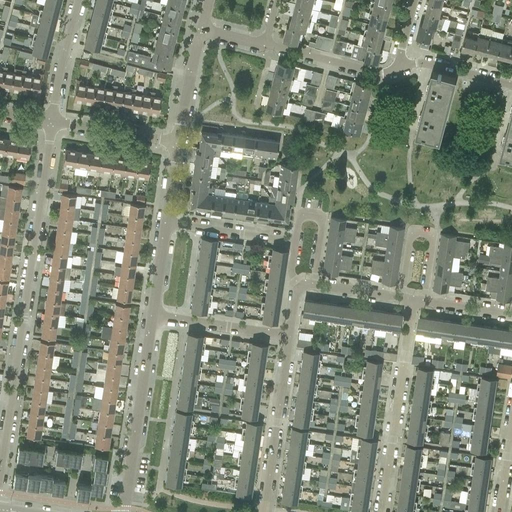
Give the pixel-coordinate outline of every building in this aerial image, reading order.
[(99,0),(95,0),(93,10),(111,15),(112,9),(109,8),(111,3),(99,0)] [(159,0),(159,2),(166,4),(182,8),(183,2),(184,2),(184,1),(182,1),(182,0),(159,0)] [(296,0),(296,5),(311,9),(313,3),(315,4),(316,0),(296,0)] [(370,7),(369,12),(386,16),(387,12),(389,13),(391,5),(374,1),(372,8),(370,7)] [(428,2),(425,13),(436,16),(441,18),(443,12),(444,7),(442,6),(428,2)] [(39,9),(38,15),(55,19),(58,8),(44,4),(44,5),(42,10),(39,9)] [(162,9),(160,15),(177,19),(178,15),(180,16),(180,15),(182,8),(166,4),(164,10),(162,9)] [(295,13),(294,16),(311,21),(312,16),(310,15),(311,9),(296,5),(294,12),(293,11),(293,12),(295,13)] [(352,7),(344,5),(342,15),(349,17),(352,7)] [(442,16),(448,18),(451,8),(445,6),(442,16)] [(472,9),(470,15),(483,19),(485,13),(485,12),(472,9)] [(93,10),(90,22),(104,26),(106,19),(109,20),(111,15),(93,10)] [(370,17),(368,23),(385,28),(387,20),(385,20),(386,16),(369,12),(368,17),(370,17)] [(29,25),(38,27),(52,31),(55,19),(38,15),(32,13),(29,25)] [(425,13),(422,25),(433,27),(436,28),(441,29),(444,18),(441,18),(436,16),(425,13)] [(162,21),(160,27),(176,31),(177,24),(178,24),(176,23),(177,19),(160,15),(159,20),(162,21)] [(292,20),(290,27),(305,31),(307,26),(309,27),(311,21),(294,16),(293,20),(291,20),(292,20)] [(341,19),(339,28),(346,30),(348,21),(341,19)] [(90,22),(87,34),(105,38),(106,32),(103,32),(104,26),(90,22)] [(135,23),(133,32),(140,34),(142,24),(135,23)] [(364,29),(363,34),(380,39),(381,35),(383,35),(385,28),(368,23),(366,30),(364,29)] [(419,24),(416,37),(430,41),(431,35),(432,31),(433,27),(422,25),(419,24)] [(290,27),(288,26),(286,33),(285,33),(285,34),(286,34),(284,39),(284,40),(298,43),(301,31),(305,32),(305,31),(290,27)] [(33,32),(32,38),(49,43),(52,31),(38,27),(36,33),(33,32)] [(156,32),(154,37),(171,42),(172,38),(174,38),(176,31),(160,27),(159,33),(156,32)] [(140,34),(133,32),(130,42),(137,44),(140,34)] [(464,39),(461,49),(474,52),(475,50),(478,40),(478,37),(479,36),(479,34),(473,32),(472,37),(465,35),(464,39)] [(452,42),(451,46),(458,48),(461,35),(454,33),(452,42)] [(478,40),(475,50),(486,53),(490,36),(485,35),(479,33),(479,34),(479,36),(478,37),(478,40)] [(105,38),(87,34),(84,45),(99,49),(100,43),(103,43),(105,38)] [(308,46),(329,51),(332,38),(318,34),(316,43),(309,41),(308,46)] [(363,34),(360,45),(379,50),(381,43),(379,43),(380,39),(363,34)] [(490,36),(486,53),(498,56),(501,42),(502,39),(496,37),(490,36)] [(154,37),(151,49),(154,50),(154,49),(170,53),(172,47),(172,46),(170,46),(171,42),(154,37)] [(49,43),(32,38),(30,44),(33,45),(32,51),(37,52),(46,55),(49,43)] [(333,52),(340,54),(343,41),(336,39),(333,52)] [(501,42),(498,56),(509,59),(511,46),(511,41),(507,40),(502,39),(501,42)] [(354,44),(350,57),(357,58),(378,64),(381,51),(379,50),(360,45),(360,46),(354,44)] [(0,59),(5,61),(9,48),(3,46),(1,54),(0,53),(0,59)] [(128,51),(125,61),(152,69),(160,71),(160,70),(162,65),(169,67),(169,66),(170,61),(171,61),(170,61),(172,54),(171,53),(170,53),(154,49),(154,50),(151,62),(149,61),(150,57),(128,51)] [(278,62),(275,74),(297,79),(300,67),(278,62)] [(1,88),(10,89),(13,73),(6,72),(7,68),(4,67),(1,88)] [(10,89),(19,91),(23,70),(20,70),(19,74),(13,73),(10,89)] [(19,91),(29,93),(31,77),(25,75),(25,71),(23,70),(19,91)] [(322,73),(313,71),(310,83),(319,85),(322,73)] [(428,91),(425,103),(447,109),(455,78),(432,72),(429,85),(428,85),(427,90),(428,91)] [(31,77),(29,93),(39,94),(42,74),(38,73),(38,78),(31,77)] [(275,74),(272,85),(289,90),(298,92),(301,80),(297,79),(275,74)] [(337,77),(328,75),(325,86),(334,89),(337,77)] [(73,100),(83,102),(85,85),(79,84),(80,80),(77,79),(73,100)] [(353,81),(350,93),(369,98),(372,86),(353,81)] [(83,102),(92,103),(95,82),(93,82),(92,87),(85,85),(83,102)] [(92,103),(102,105),(104,89),(97,88),(98,83),(95,82),(92,103)] [(306,84),(304,94),(315,96),(317,86),(306,84)] [(102,105),(111,106),(115,86),(112,85),(111,90),(104,89),(102,105)] [(272,85),(269,97),(288,102),(289,97),(287,96),(289,90),(272,85)] [(111,106),(120,108),(123,92),(116,91),(117,86),(115,86),(111,106)] [(120,108),(130,110),(133,89),(130,88),(130,93),(123,92),(120,108)] [(130,110),(139,111),(142,95),(135,94),(136,89),(133,89),(130,110)] [(325,89),(323,98),(334,101),(337,91),(325,89)] [(139,111),(149,113),(152,92),(149,92),(148,96),(142,95),(139,111)] [(152,92),(149,113),(158,114),(161,98),(154,97),(155,92),(152,92)] [(351,98),(349,105),(366,109),(369,98),(350,93),(349,97),(351,98)] [(315,96),(304,94),(302,102),(313,105),(315,96)] [(288,102),(269,97),(266,109),(282,113),(284,107),(286,108),(288,102)] [(334,101),(323,98),(321,107),(332,110),(334,101)] [(418,129),(417,134),(439,139),(440,138),(443,125),(444,121),(447,109),(425,103),(421,115),(419,121),(420,121),(418,129)] [(345,110),(344,116),(363,121),(366,109),(349,105),(348,111),(345,110)] [(303,119),(313,121),(315,111),(306,108),(303,119)] [(315,111),(313,121),(322,124),(325,113),(315,111)] [(360,133),(363,121),(344,116),(341,115),(338,127),(360,133)] [(511,125),(509,125),(506,137),(505,137),(503,143),(504,143),(501,155),(511,158),(511,125)] [(201,132),(199,148),(201,148),(201,152),(213,154),(213,155),(218,156),(201,132)] [(217,134),(201,132),(218,156),(220,156),(220,155),(220,150),(219,150),(221,137),(218,137),(217,137),(217,134)] [(233,134),(222,133),(221,137),(219,150),(220,150),(231,151),(233,134)] [(233,134),(231,151),(242,153),(244,136),(233,134)] [(244,136),(242,153),(253,155),(256,138),(244,136)] [(256,138),(253,155),(265,156),(267,139),(256,138)] [(4,154),(16,156),(18,141),(6,139),(4,154)] [(267,139),(265,156),(276,158),(278,141),(267,139)] [(18,141),(16,156),(28,158),(30,144),(18,141)] [(63,164),(75,166),(77,151),(65,149),(63,164)] [(75,166),(87,168),(89,153),(77,151),(75,166)] [(196,152),(194,163),(211,166),(213,155),(213,154),(201,152),(196,152)] [(87,168),(99,170),(101,155),(89,153),(87,168)] [(99,170),(111,172),(113,157),(101,155),(99,170)] [(111,172),(123,174),(126,160),(113,157),(111,172)] [(123,174),(135,176),(138,162),(126,160),(123,174)] [(138,162),(135,176),(147,178),(150,164),(138,162)] [(192,174),(210,177),(211,166),(194,163),(192,174)] [(280,164),(279,176),(296,178),(298,167),(280,164)] [(11,182),(24,184),(25,174),(13,172),(11,182)] [(192,174),(191,186),(195,187),(208,189),(208,187),(209,182),(210,177),(192,174)] [(279,176),(277,187),(294,189),(296,178),(279,176)] [(2,184),(0,195),(7,197),(20,199),(21,187),(11,186),(9,185),(2,184)] [(192,191),(190,207),(214,189),(215,188),(208,187),(208,189),(195,187),(195,190),(195,191),(192,191)] [(271,187),(269,196),(276,197),(275,199),(288,200),(293,201),(294,189),(277,187),(277,188),(271,187)] [(214,189),(190,207),(206,209),(206,207),(208,207),(210,207),(211,207),(213,195),(214,195),(214,189)] [(225,192),(224,197),(221,214),(232,215),(235,198),(236,193),(225,192)] [(61,193),(59,205),(73,207),(75,195),(61,193)] [(211,207),(210,212),(221,214),(224,197),(214,195),(213,195),(211,207)] [(269,196),(269,198),(270,198),(287,221),(290,205),(287,205),(287,203),(288,201),(288,200),(275,199),(276,197),(269,196)] [(7,197),(5,208),(18,210),(20,199),(7,197)] [(232,215),(244,217),(246,200),(235,198),(232,215)] [(269,203),(268,215),(268,216),(271,216),(272,216),(271,219),(287,221),(270,198),(269,198),(268,203),(269,203)] [(244,217),(255,219),(258,201),(246,200),(244,217)] [(258,201),(255,219),(267,220),(268,215),(269,203),(268,203),(262,202),(258,201)] [(122,206),(121,214),(128,215),(128,216),(142,218),(144,206),(134,204),(130,203),(129,206),(126,205),(122,206)] [(59,205),(58,217),(71,219),(73,207),(59,205)] [(0,219),(3,220),(16,221),(18,210),(5,208),(0,207),(0,219)] [(128,216),(126,228),(140,230),(142,218),(128,216)] [(58,217),(56,229),(70,231),(71,219),(58,217)] [(331,217),(329,231),(355,235),(356,228),(344,226),(346,219),(331,217)] [(3,220),(2,231),(15,233),(16,221),(3,220)] [(370,233),(369,237),(375,238),(401,242),(404,228),(389,226),(388,233),(376,231),(375,234),(370,233)] [(126,228),(124,239),(138,241),(140,230),(126,228)] [(56,229),(54,241),(68,243),(70,231),(56,229)] [(2,231),(0,242),(13,244),(15,233),(2,231)] [(329,231),(327,245),(341,247),(342,240),(354,242),(355,235),(329,231)] [(441,233),(439,248),(468,252),(469,245),(469,243),(455,241),(456,236),(441,233)] [(202,238),(200,251),(218,253),(218,247),(216,246),(217,240),(202,238)] [(374,244),(374,245),(386,247),(385,254),(399,256),(401,242),(375,238),(374,244)] [(124,239),(123,251),(136,253),(138,241),(124,239)] [(54,241),(52,253),(66,255),(68,243),(54,241)] [(0,253),(11,256),(13,244),(0,242),(0,243),(0,253)] [(489,248),(488,255),(490,255),(511,258),(511,243),(504,243),(504,248),(490,246),(489,248)] [(327,245),(325,259),(351,263),(352,256),(340,254),(341,247),(327,245)] [(269,254),(268,260),(286,263),(287,251),(273,248),(272,255),(269,254)] [(439,248),(437,262),(452,264),(453,258),(464,259),(465,255),(467,255),(468,252),(439,248)] [(123,251),(121,263),(135,265),(136,253),(123,251)] [(200,251),(198,262),(213,265),(214,258),(217,259),(218,253),(200,251)] [(0,265),(10,267),(11,256),(0,253),(0,265)] [(52,253),(51,265),(70,267),(71,257),(66,256),(66,255),(52,253)] [(372,259),(371,266),(397,270),(399,256),(385,254),(384,261),(372,259)] [(479,254),(478,259),(485,260),(485,263),(489,263),(489,262),(490,255),(488,255),(479,254)] [(501,264),(500,271),(511,272),(511,258),(490,255),(489,262),(501,264)] [(351,263),(325,259),(323,273),(337,275),(338,268),(350,270),(351,263)] [(269,266),(268,273),(284,275),(286,263),(268,260),(267,266),(269,266)] [(198,262),(196,274),(214,277),(214,271),(212,270),(213,265),(198,262)] [(437,262),(435,275),(461,279),(463,272),(451,271),(452,264),(437,262)] [(114,266),(113,274),(119,275),(133,277),(135,265),(121,263),(120,267),(114,266)] [(0,277),(8,279),(10,267),(0,265),(0,277)] [(51,265),(49,277),(63,279),(68,279),(70,267),(51,265)] [(397,270),(371,266),(370,273),(382,275),(380,282),(395,284),(397,270)] [(487,276),(486,283),(511,286),(511,272),(500,271),(499,278),(487,276)] [(265,278),(264,284),(282,287),(284,275),(268,273),(267,279),(265,278)] [(196,274),(195,286),(209,288),(210,282),(213,283),(214,277),(196,274)] [(119,275),(117,287),(131,289),(133,277),(119,275)] [(461,279),(435,275),(433,290),(448,292),(449,284),(460,286),(461,279)] [(49,277),(47,288),(61,290),(63,279),(49,277)] [(511,291),(511,286),(486,283),(486,284),(485,290),(492,291),(497,292),(496,299),(511,301),(511,291)] [(266,290),(265,296),(280,298),(282,287),(264,284),(263,290),(266,290)] [(195,286),(193,298),(211,301),(212,295),(208,295),(209,288),(195,286)] [(131,289),(117,287),(115,299),(129,301),(131,289)] [(47,288),(45,300),(59,302),(61,290),(47,288)] [(262,302),(261,308),(279,310),(280,298),(265,296),(264,302),(262,302)] [(211,301),(193,298),(191,310),(206,312),(207,306),(210,306),(211,301)] [(45,300),(44,312),(58,314),(59,302),(45,300)] [(305,300),(303,315),(309,316),(308,319),(308,324),(314,325),(314,320),(317,302),(305,300)] [(321,318),(327,319),(329,304),(317,302),(314,320),(321,321),(321,318)] [(115,303),(113,315),(127,317),(129,305),(115,303)] [(333,322),(338,323),(341,305),(329,304),(327,319),(333,319),(333,322)] [(345,321),(350,322),(352,307),(341,305),(338,323),(344,324),(345,321)] [(356,325),(362,326),(364,309),(352,307),(350,322),(357,323),(356,325)] [(279,310),(261,308),(260,314),(263,314),(262,320),(277,323),(279,310)] [(368,325),(374,326),(376,311),(364,309),(362,326),(368,327),(368,325)] [(373,329),(385,330),(388,312),(376,311),(374,326),(373,329)] [(44,312),(42,324),(56,326),(58,314),(44,312)] [(388,312),(385,330),(391,331),(390,332),(399,333),(400,329),(398,329),(400,314),(388,312)] [(113,315),(111,327),(125,329),(127,317),(113,315)] [(416,332),(415,340),(428,341),(429,337),(431,319),(419,317),(417,331),(417,332),(416,332)] [(435,334),(442,335),(444,321),(431,319),(429,337),(434,338),(435,334)] [(447,339),(453,340),(455,322),(444,321),(442,335),(447,336),(447,339)] [(459,338),(465,339),(467,324),(455,322),(453,340),(458,340),(459,338)] [(56,326),(42,324),(40,336),(54,338),(56,326)] [(470,342),(476,343),(479,326),(467,324),(465,339),(471,340),(470,342)] [(102,326),(100,337),(110,338),(110,339),(123,341),(125,329),(111,327),(102,326)] [(483,342),(489,343),(491,328),(479,326),(476,343),(482,344),(483,342)] [(494,346),(500,347),(503,329),(491,328),(489,343),(494,343),(494,346)] [(501,347),(500,354),(511,356),(511,330),(503,329),(500,347),(501,347)] [(297,339),(296,346),(310,348),(311,341),(312,334),(305,333),(304,340),(302,339),(297,339)] [(187,334),(185,346),(203,349),(204,343),(211,344),(212,337),(205,336),(187,334)] [(110,339),(108,351),(122,353),(123,341),(110,339)] [(40,340),(38,353),(52,355),(53,342),(40,340)] [(248,343),(247,349),(248,349),(247,355),(264,357),(266,345),(248,343)] [(185,346),(183,358),(199,360),(200,354),(202,354),(203,349),(185,346)] [(382,351),(381,359),(392,360),(395,361),(396,353),(385,352),(386,347),(383,346),(382,351)] [(370,350),(369,357),(381,359),(382,351),(370,350)] [(108,351),(106,363),(120,365),(122,353),(108,351)] [(303,351),(301,363),(319,365),(320,360),(317,359),(317,353),(303,351)] [(38,353),(36,365),(50,367),(57,368),(59,356),(52,355),(38,353)] [(248,361),(247,367),(262,369),(264,357),(247,355),(246,361),(248,361)] [(411,363),(414,363),(422,365),(423,358),(412,356),(411,363)] [(183,358),(182,370),(199,372),(200,367),(198,366),(199,360),(183,358)] [(363,366),(362,372),(379,374),(381,362),(366,360),(365,367),(363,366)] [(97,361),(96,368),(105,369),(104,375),(118,377),(120,365),(106,363),(98,362),(97,361)] [(301,363),(299,375),(315,377),(315,373),(318,373),(319,365),(301,363)] [(496,376),(508,378),(510,378),(511,366),(498,364),(496,376)] [(36,365),(34,376),(48,379),(50,367),(36,365)] [(244,373),(243,379),(261,381),(262,369),(247,367),(246,374),(244,373)] [(418,368),(417,380),(434,383),(435,376),(431,376),(432,370),(418,368)] [(182,370),(180,382),(195,384),(196,378),(199,378),(199,372),(182,370)] [(364,378),(363,384),(377,386),(379,374),(362,372),(361,378),(364,378)] [(96,373),(95,385),(97,386),(116,389),(118,377),(104,375),(96,373)] [(299,375),(297,387),(315,389),(316,384),(314,384),(315,377),(299,375)] [(34,376),(33,388),(46,390),(48,379),(34,376)] [(478,383),(477,389),(494,392),(496,379),(482,377),(481,383),(478,383)] [(245,385),(244,391),(259,393),(261,381),(243,379),(243,384),(245,385)] [(417,380),(415,392),(430,394),(431,388),(433,388),(434,383),(417,380)] [(195,384),(180,382),(178,394),(196,397),(197,390),(194,390),(195,384)] [(360,390),(359,395),(375,398),(377,386),(363,384),(362,390),(360,390)] [(97,386),(95,397),(101,398),(115,400),(116,389),(97,386)] [(297,387),(296,399),(311,401),(312,395),(314,395),(315,389),(297,387)] [(45,402),(46,390),(33,388),(31,400),(45,402)] [(477,389),(475,401),(478,401),(492,403),(494,392),(477,389)] [(242,391),(240,402),(257,405),(259,393),(244,391),(242,391)] [(415,392),(413,404),(430,406),(431,400),(429,400),(430,394),(415,392)] [(176,406),(177,406),(191,408),(191,407),(200,409),(202,397),(196,397),(178,394),(176,406)] [(74,399),(73,406),(79,407),(84,408),(86,397),(75,395),(75,399),(74,399)] [(360,402),(359,408),(374,410),(375,398),(359,395),(358,401),(360,402)] [(101,398),(99,410),(113,412),(115,400),(101,398)] [(296,399),(294,410),(312,413),(313,408),(310,407),(311,401),(296,399)] [(31,400),(29,412),(43,414),(45,402),(31,400)] [(475,406),(474,412),(491,415),(492,403),(478,401),(477,407),(475,406)] [(257,405),(240,402),(239,408),(242,409),(241,415),(255,417),(257,405)] [(413,404),(411,416),(426,418),(432,419),(433,412),(430,412),(430,406),(413,404)] [(356,413),(355,419),(372,422),(374,410),(359,408),(358,414),(356,413)] [(99,410),(97,422),(111,424),(113,412),(99,410)] [(312,413),(294,410),(292,423),(307,425),(308,419),(311,419),(312,413)] [(176,411),(174,423),(191,426),(192,421),(189,420),(190,413),(176,411)] [(29,412),(27,424),(41,426),(43,414),(29,412)] [(475,419),(474,425),(489,427),(491,415),(474,412),(473,418),(475,419)] [(411,416),(410,427),(427,430),(428,424),(425,424),(426,418),(411,416)] [(372,422),(355,419),(354,425),(357,425),(356,432),(370,434),(372,422)] [(242,428),(242,433),(259,436),(260,424),(246,421),(245,428),(242,428)] [(97,422),(95,434),(109,436),(111,424),(97,422)] [(174,423),(172,435),(187,438),(188,432),(191,432),(191,426),(174,423)] [(41,426),(27,424),(26,436),(39,438),(41,426)] [(471,430),(470,437),(487,439),(489,427),(474,425),(472,424),(471,430)] [(427,430),(410,427),(408,440),(422,442),(423,435),(426,435),(427,430)] [(292,429),(290,440),(307,443),(308,437),(305,437),(306,430),(291,428),(291,429),(292,429)] [(438,444),(448,446),(449,433),(440,432),(438,444)] [(235,433),(234,444),(257,448),(259,436),(242,433),(242,434),(235,433)] [(95,434),(94,446),(98,447),(108,448),(109,436),(95,434)] [(172,435),(170,447),(188,450),(189,444),(186,444),(187,438),(172,435)] [(487,439),(470,437),(470,442),(472,442),(471,449),(485,451),(487,439)] [(357,444),(357,450),(373,452),(375,441),(361,439),(360,445),(357,444)] [(290,440),(288,452),(303,454),(304,449),(307,449),(307,443),(290,440)] [(234,444),(232,456),(238,457),(255,459),(257,448),(234,444)] [(407,445),(405,458),(423,460),(423,454),(420,454),(421,447),(407,445)] [(28,462),(29,461),(30,449),(18,447),(16,460),(28,462)] [(170,447),(169,459),(184,461),(185,455),(187,456),(188,450),(170,447)] [(29,461),(28,462),(41,463),(43,451),(30,449),(29,461)] [(67,464),(69,452),(57,450),(55,462),(67,464)] [(351,450),(349,461),(357,462),(371,465),(373,452),(357,450),(356,451),(351,450)] [(80,466),(82,453),(69,452),(67,464),(80,466)] [(288,452),(287,464),(304,467),(305,461),(302,461),(303,454),(288,452)] [(94,468),(100,469),(105,470),(107,457),(94,455),(92,468),(94,468)] [(473,462),(472,467),(489,470),(490,458),(476,456),(475,462),(473,462)] [(240,463),(239,469),(253,471),(255,459),(238,457),(237,463),(240,463)] [(405,458),(403,469),(418,471),(419,465),(422,466),(423,460),(405,458)] [(169,459),(167,471),(184,474),(185,468),(183,468),(184,461),(169,459)] [(354,468),(353,474),(370,476),(371,465),(357,462),(356,468),(354,468)] [(438,463),(437,474),(444,475),(445,464),(438,463)] [(287,464),(285,476),(300,478),(301,472),(303,473),(304,467),(287,464)] [(473,473),(472,479),(487,482),(489,470),(472,467),(471,473),(473,473)] [(103,482),(105,483),(107,470),(105,470),(100,469),(94,468),(92,481),(103,482)] [(235,476),(235,481),(252,483),(253,471),(239,469),(238,476),(235,476)] [(403,469),(402,481),(419,484),(420,478),(417,478),(418,471),(403,469)] [(184,474),(167,471),(165,483),(180,485),(181,479),(184,480),(184,474)] [(26,485),(27,475),(14,473),(12,486),(25,488),(25,486),(26,485)] [(25,486),(38,488),(38,487),(40,475),(27,473),(27,475),(26,485),(25,486)] [(354,480),(353,486),(368,488),(370,476),(353,474),(352,480),(354,480)] [(52,480),(52,477),(40,475),(38,487),(38,488),(50,489),(52,480)] [(285,476),(283,488),(300,491),(301,485),(299,484),(300,478),(285,476)] [(469,485),(468,491),(485,494),(487,482),(472,479),(471,486),(469,485)] [(63,494),(65,482),(52,480),(50,489),(50,492),(63,494)] [(90,485),(89,492),(89,493),(101,495),(103,482),(92,481),(90,480),(90,485)] [(252,483),(235,481),(234,487),(236,487),(235,494),(250,496),(252,483)] [(402,481),(400,493),(415,495),(415,491),(416,489),(418,490),(419,484),(402,481)] [(77,484),(75,496),(88,498),(89,493),(89,492),(90,485),(77,484)] [(349,491),(348,497),(366,500),(368,488),(353,486),(352,492),(349,491)] [(300,491),(283,488),(282,500),(281,500),(296,502),(297,496),(300,497),(300,491)] [(468,491),(466,503),(469,504),(483,506),(485,494),(468,491)] [(400,493),(398,505),(416,508),(417,504),(417,503),(417,502),(417,501),(414,501),(415,495),(400,493)] [(341,497),(340,508),(346,509),(350,510),(363,511),(364,511),(366,500),(348,497),(348,498),(341,497)]
